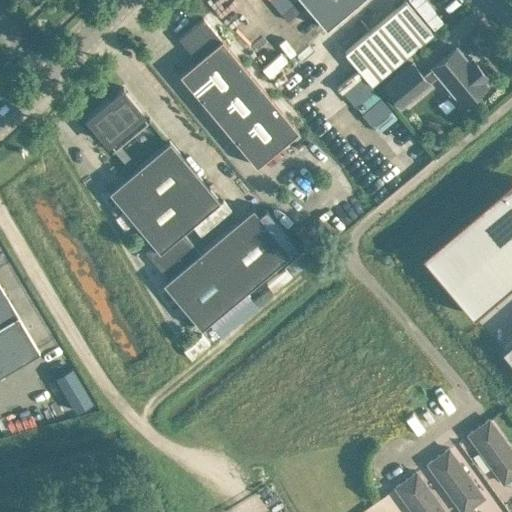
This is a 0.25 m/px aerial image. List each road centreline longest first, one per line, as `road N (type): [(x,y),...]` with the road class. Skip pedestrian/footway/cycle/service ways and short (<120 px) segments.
road 1 (unclassified): [(467,417),(460,386),(354,265),(350,247),(383,208),(511,100)]
road 2 (unclassified): [(0,131),(130,0)]
